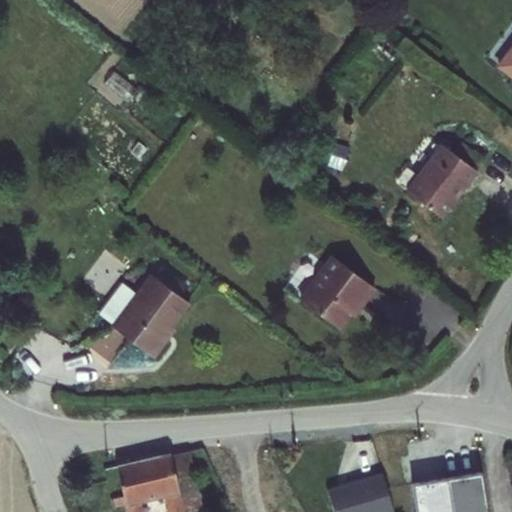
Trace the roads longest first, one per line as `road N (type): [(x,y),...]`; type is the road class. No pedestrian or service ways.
road 1 (residential): [(468,411),(369,410),(110,434),(41,428)]
road 2 (residential): [(468,411),(511,292)]
